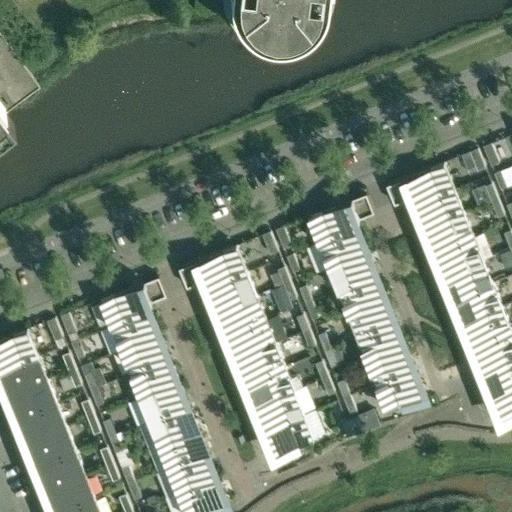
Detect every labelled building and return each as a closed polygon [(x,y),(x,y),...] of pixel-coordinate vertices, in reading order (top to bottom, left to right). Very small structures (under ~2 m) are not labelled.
[(228,18),(230,22),(232,26),(235,29),(238,32),(241,35),(244,37),(248,40),(251,42),(255,44),(259,45),(263,46),(267,47),(271,48),(275,48),(280,48),(284,48),(288,47),(292,46),(296,45),(300,44),(304,42),(307,40),(311,37),(314,35),(317,32),(320,29),(322,26),(325,22),(327,19),(329,15),(330,11),(332,7),(333,3),(333,0),(221,0),(222,3),(223,7),(224,11),(226,15),(228,18)] [(0,134),(14,124),(5,112),(40,85),(35,79),(25,66),(0,33),(0,134)] [(500,161),(492,141),(484,144),(492,164),(500,161)] [(478,147),(470,150),(478,170),(486,166),(478,147)] [(418,202),(456,187),(445,160),(387,183),(395,202),(414,194),(418,202)] [(501,169),(495,172),(501,188),(508,185),(501,169)] [(485,184),(492,200),(498,197),(492,182),(485,184)] [(418,202),(427,226),(465,211),(456,187),(418,202)] [(309,214),(320,241),(358,226),(355,218),(375,210),(367,191),(309,214)] [(505,213),(498,197),(492,200),(498,216),(505,213)] [(437,250),(474,234),(465,211),(427,226),(437,250)] [(292,244),(284,224),(276,228),(284,247),(292,244)] [(368,250),(358,226),(320,241),(330,265),(368,250)] [(278,249),(270,230),(262,233),(270,253),(278,249)] [(474,234),(437,250),(446,273),(484,258),(474,234)] [(248,270),(237,243),(179,266),(187,285),(207,278),(210,286),(248,270)] [(330,265),(339,289),(377,274),(368,250),(330,265)] [(294,252),(287,255),(294,271),(300,268),(294,252)] [(455,297),(493,282),(484,258),(446,273),(455,297)] [(278,267),(284,283),(291,281),(285,265),(278,267)] [(248,270),(210,286),(220,309),(257,294),(248,270)] [(102,297),(113,325),(151,309),(147,301),(167,293),(159,274),(102,297)] [(349,312),(387,297),(377,274),(339,289),(349,312)] [(291,281),(284,283),(291,299),(297,297),(291,281)] [(493,282),(455,297),(465,320),(503,305),(493,282)] [(300,286),(306,302),(313,299),(312,298),(319,296),(315,285),(308,288),(306,283),(300,286)] [(272,288),(276,299),(288,295),(284,284),(272,288)] [(257,294),(220,309),(229,333),(267,318),(257,294)] [(349,312),(358,336),(396,321),(387,297),(349,312)] [(319,315),(313,299),(306,302),(312,318),(319,315)] [(511,328),(503,305),(465,320),(474,344),(511,328)] [(160,333),(151,309),(113,325),(122,348),(160,333)] [(69,310),(61,314),(69,333),(77,330),(69,310)] [(297,315),(303,330),(310,328),(303,312),(297,315)] [(55,316),(47,319),(55,339),(63,336),(55,316)] [(267,318),(229,333),(239,356),(276,341),(267,318)] [(358,336),(368,359),(405,344),(396,321),(358,336)] [(0,338),(0,367),(1,369),(39,354),(28,327),(0,338)] [(316,344),(310,328),(303,330),(310,346),(316,344)] [(511,328),(474,344),(484,368),(511,356),(511,328)] [(319,333),(325,349),(332,346),(325,331),(319,333)] [(170,357),(160,333),(122,348),(132,372),(170,357)] [(79,338),(72,341),(78,357),(85,354),(79,338)] [(276,341),(239,356),(248,380),(286,365),(276,341)] [(339,344),(332,346),(325,349),(331,365),(338,362),(337,360),(344,357),(339,344)] [(415,368),(405,344),(368,359),(377,383),(415,368)] [(63,354),(69,369),(76,367),(69,351),(63,354)] [(10,392),(48,376),(39,354),(1,369),(10,392)] [(493,391),(511,383),(511,356),(484,368),(493,391)] [(179,380),(170,357),(132,372),(141,395),(179,380)] [(316,362),(322,378),(329,375),(322,359),(316,362)] [(295,388),(294,385),(301,383),(298,375),(291,378),(286,365),(248,380),(257,403),(295,388)] [(82,383),(76,367),(69,369),(75,385),(82,383)] [(415,368),(377,383),(387,407),(425,392),(415,368)] [(85,372),(91,388),(98,385),(91,370),(85,372)] [(335,391),(329,375),(322,378),(328,393),(335,391)] [(10,392),(19,415),(57,400),(48,376),(10,392)] [(337,380),(344,396),(351,394),(344,378),(337,380)] [(151,419),(188,404),(179,380),(141,395),(151,419)] [(511,383),(493,391),(503,415),(511,411),(511,383)] [(98,385),(91,388),(97,404),(104,401),(98,385)] [(267,427),(305,412),(295,388),(257,403),(267,427)] [(351,394),(344,396),(350,412),(357,409),(351,394)] [(82,401),(88,417),(95,414),(88,398),(82,401)] [(66,423),(57,400),(19,415),(28,438),(66,423)] [(198,427),(188,404),(151,419),(160,443),(198,427)] [(305,412),(267,427),(277,451),(314,436),(305,412)] [(95,414),(88,417),(94,432),(101,430),(95,414)] [(357,415),(341,421),(344,427),(360,421),(357,415)] [(110,435),(116,433),(110,417),(103,419),(110,435)] [(28,438),(38,462),(76,447),(66,423),(28,438)] [(207,451),(198,427),(160,443),(170,466),(207,451)] [(116,433),(110,435),(116,451),(123,448),(116,433)] [(101,448),(107,464),(114,461),(107,445),(101,448)] [(38,462),(48,486),(85,471),(76,447),(38,462)] [(207,451),(170,466),(179,490),(217,474),(207,451)] [(120,477),(114,461),(107,464),(113,480),(120,477)] [(122,466),(129,482),(135,480),(129,464),(122,466)] [(48,486),(57,510),(95,495),(85,471),(48,486)] [(193,511),(227,499),(217,474),(179,490),(187,511),(193,511)] [(135,480),(129,482),(135,498),(142,495),(135,480)] [(119,495),(126,511),(132,508),(126,492),(119,495)] [(57,510),(58,511),(101,511),(95,495),(57,510)]
